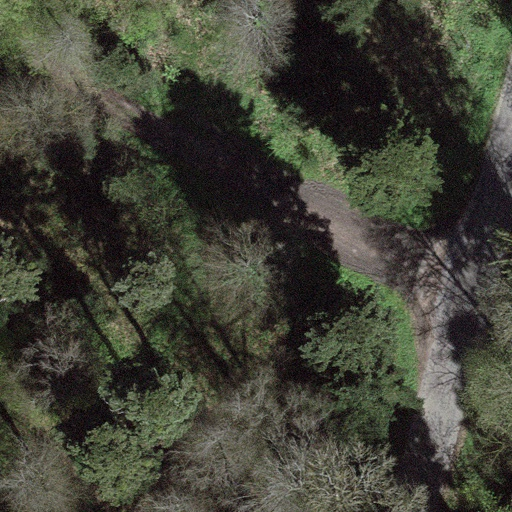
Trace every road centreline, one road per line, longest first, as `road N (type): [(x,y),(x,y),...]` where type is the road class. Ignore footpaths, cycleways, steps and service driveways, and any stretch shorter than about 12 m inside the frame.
road 1 (track): [(468,299),(0,45)]
road 2 (unclassified): [(511,146),(418,511)]
